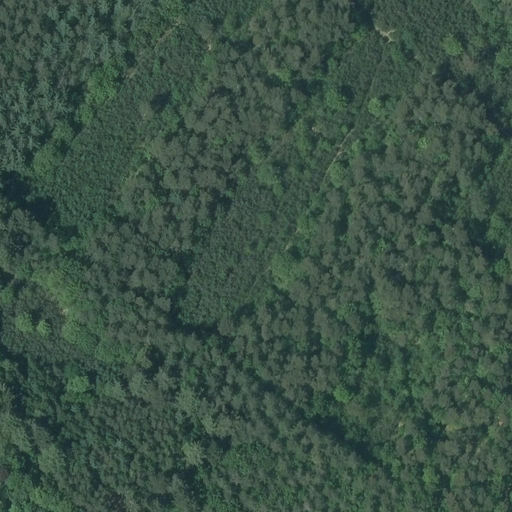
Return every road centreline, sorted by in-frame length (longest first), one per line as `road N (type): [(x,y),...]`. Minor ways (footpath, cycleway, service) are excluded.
road 1 (unknown): [(0,362),(212,511)]
road 2 (track): [(332,0),(511,140)]
